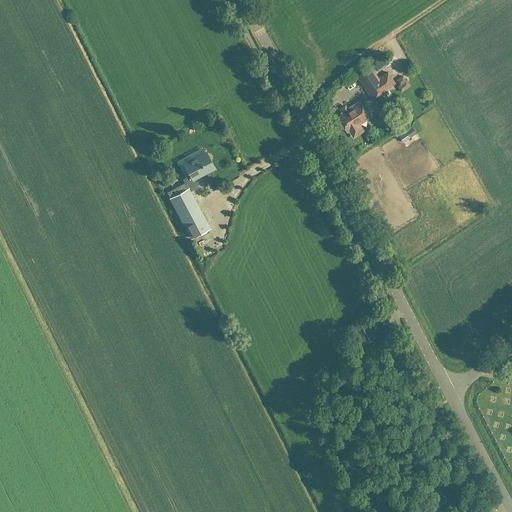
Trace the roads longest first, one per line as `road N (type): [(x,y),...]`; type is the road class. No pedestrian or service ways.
road 1 (tertiary): [(449,392),(240,0)]
road 2 (tertiary): [(508,511),(449,392)]
